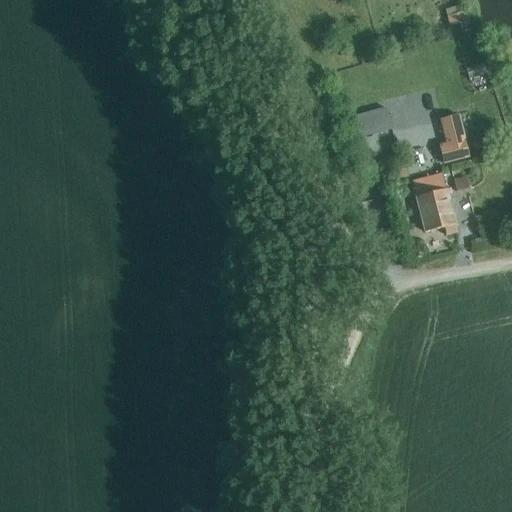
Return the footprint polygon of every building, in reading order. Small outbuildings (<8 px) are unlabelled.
[(453,34),(471,27),(466,14),(448,21),(453,34)] [(443,166),(469,159),(458,117),(440,121),(446,145),(439,148),(443,166)] [(454,180),(459,196),(473,192),(468,176),(454,180)] [(436,180),(413,186),(425,234),(444,230),(445,236),(457,233),(447,196),(451,195),(451,193),(450,191),(440,193),(436,180)] [(480,225),(484,237),(502,231),(498,220),(480,225)]
